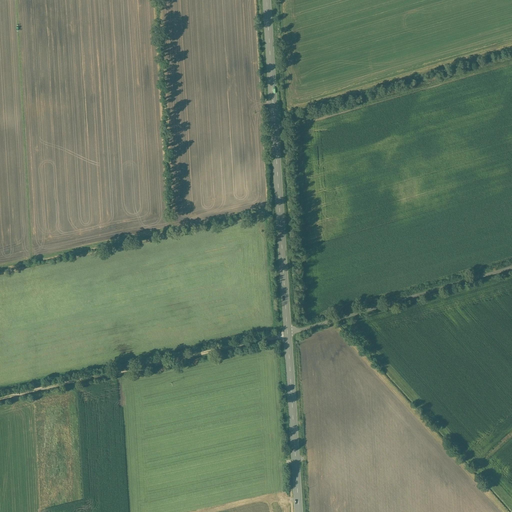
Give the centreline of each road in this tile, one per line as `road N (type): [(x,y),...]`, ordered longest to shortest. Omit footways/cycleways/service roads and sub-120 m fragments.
road 1 (secondary): [(286,334),(266,0)]
road 2 (track): [(286,334),(0,398)]
road 3 (unclassified): [(511,267),(286,334)]
road 4 (secondary): [(297,511),(286,334)]
